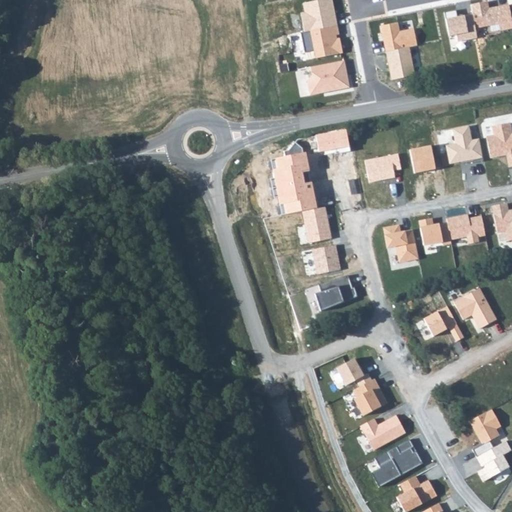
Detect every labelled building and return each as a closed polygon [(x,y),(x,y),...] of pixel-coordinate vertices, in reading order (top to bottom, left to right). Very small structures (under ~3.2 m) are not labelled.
[(300,13),(304,34),(337,28),(332,0),(320,0),(303,3),(305,12),(300,13)] [(489,8),(488,1),(470,4),(472,15),(475,29),(487,26),(488,33),(511,28),(511,18),(510,5),(489,8)] [(455,11),(444,12),(448,38),(457,36),(458,42),(476,39),(475,29),(472,15),(456,18),(455,11)] [(399,31),(398,23),(382,26),(387,52),(410,48),(418,47),(415,28),(399,31)] [(304,34),(301,34),(305,52),(314,51),(315,58),(341,53),(337,28),(304,34)] [(410,48),(387,52),(392,81),(414,77),(410,48)] [(344,60),(311,67),(313,76),(307,81),(310,95),(350,87),(344,60)] [(511,131),(510,123),(492,127),(494,135),(486,137),(491,159),(506,156),(508,167),(511,165),(511,131)] [(469,127),(454,130),(457,144),(446,146),(450,164),(483,158),(479,138),(472,140),(469,127)] [(345,130),(330,133),(333,149),(349,146),(345,130)] [(316,136),(319,152),(333,149),(330,133),(316,136)] [(283,204),(285,214),(302,211),(316,208),(311,183),(304,185),(302,174),(310,172),(306,152),(303,153),(302,148),(295,143),(289,151),(285,152),(286,157),(274,159),(277,169),(272,170),(279,204),(283,204)] [(430,145),(410,150),(415,174),(436,169),(430,145)] [(398,153),(364,160),(369,182),(394,177),(393,172),(402,171),(398,153)] [(507,204),(492,207),(497,234),(506,233),(507,241),(511,239),(511,209),(508,210),(507,204)] [(316,208),(302,211),(309,243),(332,238),(325,207),(316,208)] [(446,218),(447,222),(450,240),(467,237),(468,245),(480,242),(479,237),(486,236),(482,215),(469,218),(468,213),(446,218)] [(432,220),(420,222),(424,245),(442,242),(443,245),(451,244),(450,240),(447,222),(432,225),(432,220)] [(399,225),(384,228),(388,248),(396,247),(399,263),(419,260),(414,229),(400,232),(399,225)] [(336,245),(312,250),(317,275),(341,270),(336,245)] [(348,276),(319,286),(321,293),(315,294),(320,310),(358,298),(355,287),(352,288),(348,276)] [(480,288),(454,302),(464,320),(471,316),(479,330),(497,320),(480,288)] [(447,306),(423,318),(433,337),(449,329),(456,342),(464,337),(447,306)] [(359,387),(372,381),(368,373),(363,376),(355,359),(336,368),(345,386),(356,381),(359,387)] [(359,387),(354,390),(358,397),(354,399),(363,416),(382,407),(381,405),(387,402),(375,379),(372,381),(359,387)] [(469,420),(482,445),(472,450),(476,457),(492,448),(490,441),(500,436),(497,429),(501,427),(492,409),(469,420)] [(375,418),(360,426),(374,451),(406,434),(396,415),(378,425),(375,418)] [(410,440),(375,458),(381,469),(372,473),(379,486),(422,464),(416,451),(412,453),(410,449),(413,447),(410,440)] [(492,448),(476,457),(483,469),(477,472),(483,482),(509,467),(502,456),(511,451),(506,440),(492,448)] [(416,476),(400,484),(404,493),(398,497),(405,511),(436,495),(428,480),(420,484),(416,476)] [(438,503),(422,511),(440,511),(442,511),(438,503)]
